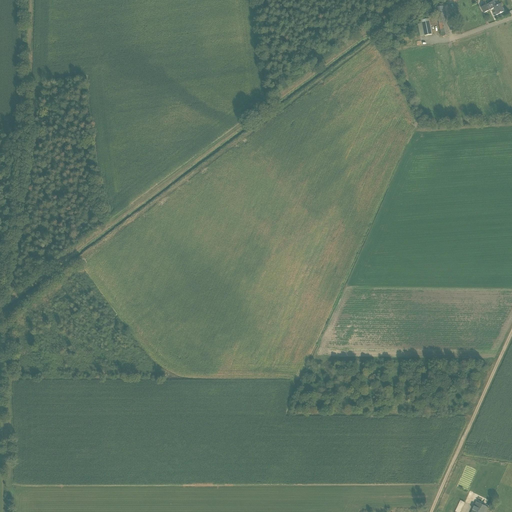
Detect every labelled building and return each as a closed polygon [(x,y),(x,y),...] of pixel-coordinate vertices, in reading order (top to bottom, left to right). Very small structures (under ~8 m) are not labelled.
[(500,5),(499,5),(497,0),(487,5),(490,10),(494,8),(496,12),(493,14),(494,16),(497,15),(503,12),(500,5)] [(481,7),(480,8),(483,14),(489,11),(486,5),(485,5),(483,4),(481,6),(481,7)] [(436,8),(437,15),(444,13),(443,6),(436,8)] [(424,36),(432,34),(429,19),(421,21),(424,36)] [(438,20),(442,37),(447,36),(444,19),(438,20)] [(478,497),(476,502),(471,511),(486,511),(488,508),(491,503),(478,497)]
